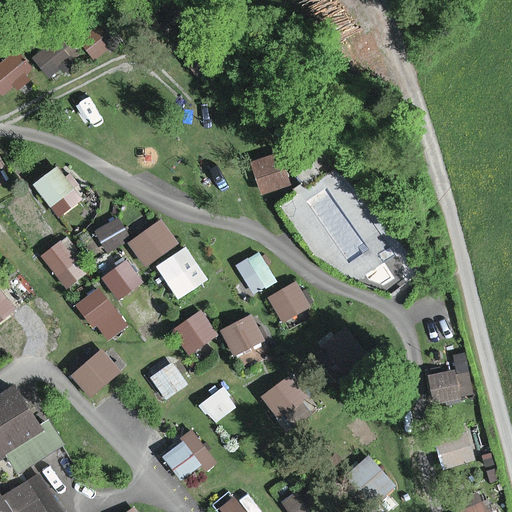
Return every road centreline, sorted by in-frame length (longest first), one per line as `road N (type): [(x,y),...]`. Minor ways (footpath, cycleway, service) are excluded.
road 1 (track): [(511,459),(386,0)]
road 2 (track): [(0,54),(141,0)]
